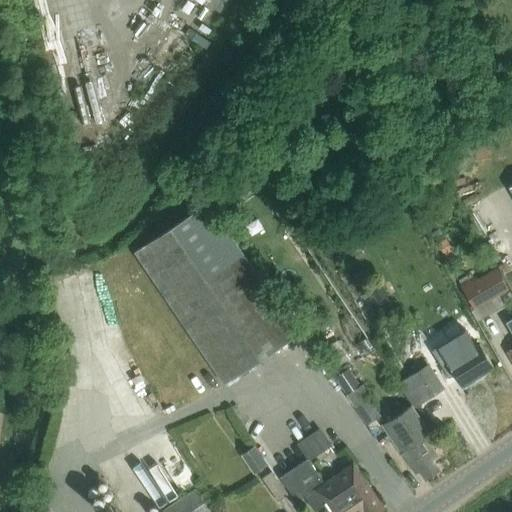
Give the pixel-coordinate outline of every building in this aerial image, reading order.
[(461,158),(467,167),(490,153),(485,144),(461,158)] [(134,252),(224,385),(298,335),(208,202),(134,252)] [(468,278),(461,283),(476,309),(510,289),(497,268),(470,283),(468,278)] [(465,328),(432,348),(448,376),(454,372),(461,385),(493,366),(479,342),(475,345),(465,328)] [(444,388),(428,363),(397,383),(413,408),(444,388)] [(366,425),(380,416),(371,402),(367,396),(369,394),(362,383),(359,385),(345,364),(333,372),(336,377),(334,377),(357,411),(366,425)] [(411,406),(382,425),(403,456),(408,453),(411,458),(406,461),(414,473),(419,470),(424,479),(439,469),(433,461),(439,458),(418,427),(423,424),(411,406)] [(308,461),(309,460),(332,445),(320,428),(297,444),(307,459),(308,461)] [(254,474),(267,465),(254,446),(241,455),(254,474)] [(324,483),(309,460),(308,461),(307,459),(280,477),(291,494),(300,488),(315,510),(324,504),(329,511),(375,511),(383,507),(354,463),(341,472),(324,483)] [(278,501),(287,494),(272,471),(262,478),(278,501)] [(221,511),(219,509),(214,511),(212,511),(195,488),(161,511),(221,511)]
